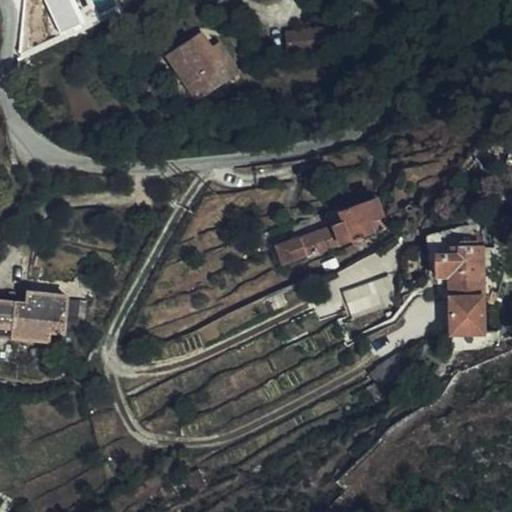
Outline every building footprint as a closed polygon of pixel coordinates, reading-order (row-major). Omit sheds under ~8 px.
[(331,46),(328,25),(288,31),(291,51),(331,46)] [(232,73),(209,40),(199,27),(166,51),(198,99),(232,73)] [(217,35),(209,40),(232,73),(240,68),(217,35)] [(262,252),(268,269),(291,260),(292,262),(335,245),(338,251),(348,247),(347,242),(358,238),(353,226),(368,221),(361,203),(325,216),(323,212),(310,217),(317,233),(291,244),(290,246),(288,247),(286,247),(284,247),(282,247),(281,247),(278,245),(262,252)] [(290,246),(291,244),(294,239),(294,233),(291,229),(286,227),(280,227),(276,230),(274,233),(273,238),(275,243),(278,245),(281,247),(282,247),(284,247),(286,247),(288,247),(290,246)] [(453,335),(485,335),(485,269),(493,269),(492,248),(478,248),(462,248),(462,255),(439,255),(439,306),(452,306),(453,335)] [(63,335),(67,300),(29,297),(28,300),(0,297),(0,328),(14,330),(14,339),(47,343),(49,333),(63,335)]
